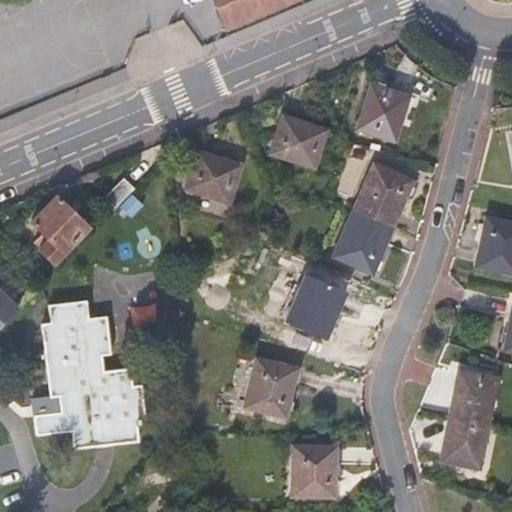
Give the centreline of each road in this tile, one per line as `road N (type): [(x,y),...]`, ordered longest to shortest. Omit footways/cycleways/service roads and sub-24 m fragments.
road 1 (residential): [(490,48),(397,384),(399,447),(418,511)]
road 2 (residential): [(427,0),(0,180)]
